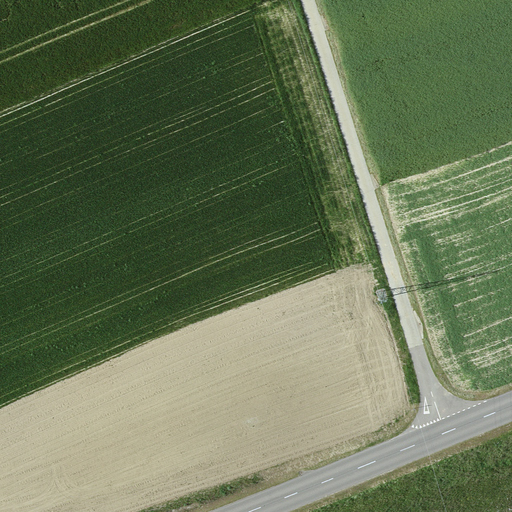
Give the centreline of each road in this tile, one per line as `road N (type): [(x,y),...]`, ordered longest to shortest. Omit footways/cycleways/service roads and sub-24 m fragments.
road 1 (track): [(445,432),(310,0)]
road 2 (tertiary): [(248,511),(511,405)]
